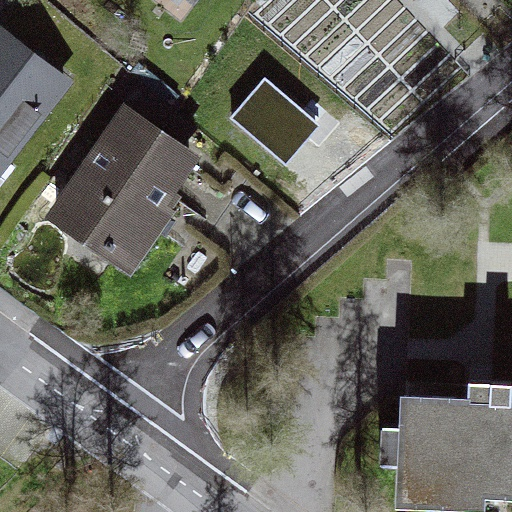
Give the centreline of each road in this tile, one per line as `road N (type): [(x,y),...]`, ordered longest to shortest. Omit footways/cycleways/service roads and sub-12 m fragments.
road 1 (residential): [(511,67),(370,190),(134,442)]
road 2 (residential): [(134,442),(0,346)]
